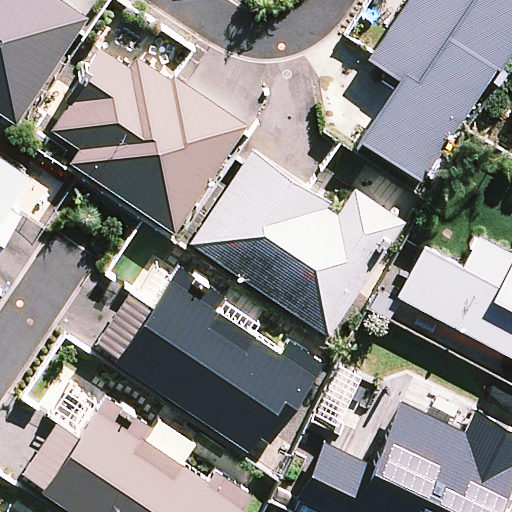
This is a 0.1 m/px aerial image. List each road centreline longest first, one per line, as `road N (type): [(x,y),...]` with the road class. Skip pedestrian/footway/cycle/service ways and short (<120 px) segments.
road 1 (residential): [(330,0),(312,22),(269,35),(251,33),(197,0)]
road 2 (residential): [(0,345),(72,238)]
